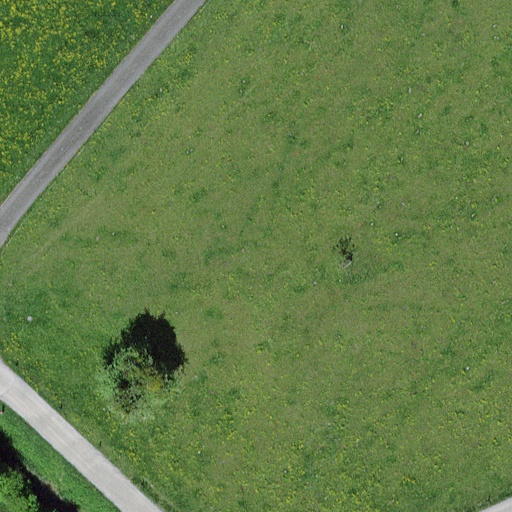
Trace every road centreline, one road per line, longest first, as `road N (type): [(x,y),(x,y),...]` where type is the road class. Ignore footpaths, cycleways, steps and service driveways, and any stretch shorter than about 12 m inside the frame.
road 1 (track): [(0,229),(195,0)]
road 2 (track): [(139,511),(0,377)]
